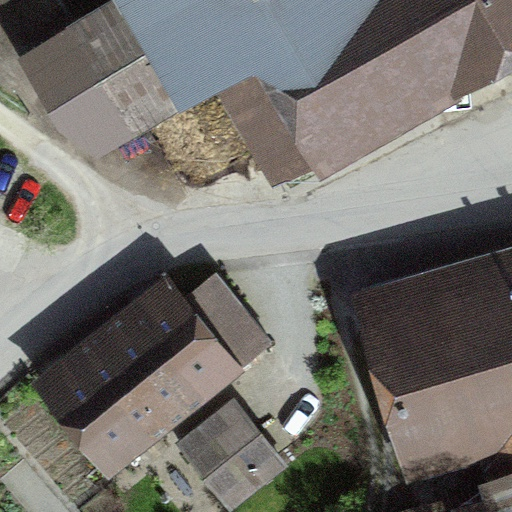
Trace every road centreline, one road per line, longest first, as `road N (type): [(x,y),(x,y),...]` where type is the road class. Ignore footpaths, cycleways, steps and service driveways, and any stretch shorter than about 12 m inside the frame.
road 1 (unclassified): [(447,202),(300,216),(148,254),(0,350)]
road 2 (track): [(0,128),(148,254)]
road 3 (unknown): [(511,444),(419,480),(340,477)]
